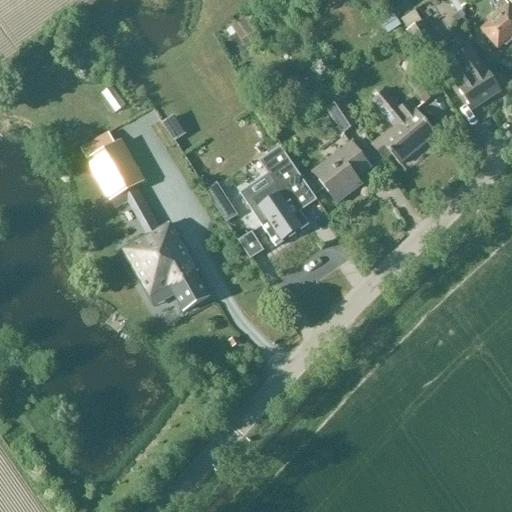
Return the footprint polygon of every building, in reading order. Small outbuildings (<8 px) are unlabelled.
[(454,0),(461,10),(473,2),(471,0),(454,0)] [(498,49),(511,36),(511,11),(509,7),(482,32),(498,49)] [(401,27),(393,14),(379,24),(387,36),(401,27)] [(444,54),(423,21),(405,33),(426,66),(444,54)] [(86,62),(102,49),(92,36),(75,49),(86,62)] [(486,70),(484,71),(470,48),(443,66),(471,111),(500,93),(486,70)] [(425,105),(437,96),(420,75),(408,85),(425,105)] [(409,102),(400,108),(387,91),(374,101),(395,129),(382,139),(372,148),(384,163),(394,155),(400,162),(435,135),(416,112),(409,102)] [(342,137),(359,126),(342,100),(325,111),(342,137)] [(108,135),(83,149),(81,151),(110,203),(138,188),(108,135)] [(356,177),(369,167),(350,143),(314,171),(337,202),(361,184),(356,177)] [(274,186),(252,201),(266,223),(261,227),(276,248),(308,226),(300,214),(316,202),(280,148),(258,163),(274,186)] [(227,180),(214,187),(231,215),(243,208),(227,180)] [(332,242),(342,235),(332,220),(322,226),(332,242)] [(173,298),(182,315),(210,298),(169,226),(121,253),(151,311),(173,298)]
